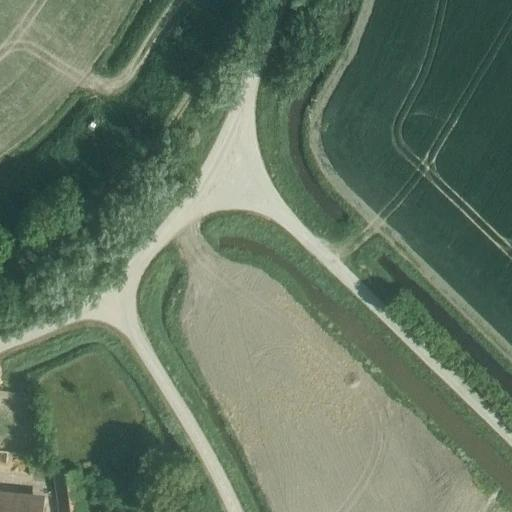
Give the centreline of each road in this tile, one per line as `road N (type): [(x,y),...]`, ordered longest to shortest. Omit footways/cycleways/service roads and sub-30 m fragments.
road 1 (track): [(242,0),(151,143),(76,214),(0,258)]
road 2 (unclassified): [(511,438),(280,216)]
road 3 (unclassified): [(224,511),(197,443),(111,294)]
road 4 (track): [(184,0),(133,71),(113,83),(86,81)]
road 5 (unclassified): [(0,343),(111,294)]
